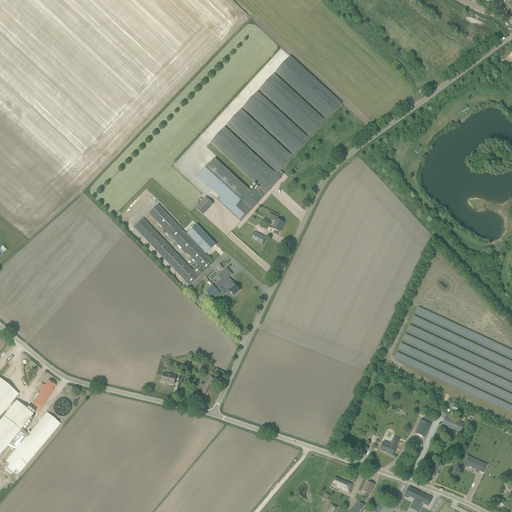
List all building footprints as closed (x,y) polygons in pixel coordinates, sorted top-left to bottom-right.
[(272,61),(250,40),(142,157),(164,178),(197,142),(249,190),(250,191),(251,190),(250,188),(200,142),(221,119),(220,118),(272,61)] [(214,159),(197,177),(219,197),(233,210),(230,212),(241,222),(260,201),(262,198),(280,178),(283,175),(279,172),(280,171),(309,139),(311,137),(326,122),(327,120),(342,104),(290,56),(276,72),(325,117),(323,119),(274,73),(259,89),(308,135),(306,137),(257,92),(243,107),(292,152),(290,155),(240,109),(227,125),(276,170),(274,172),(224,127),(210,143),(260,188),(256,192),(253,190),(251,192),(250,191),(249,190),(223,166),(214,159)] [(214,204),(206,197),(195,208),(196,208),(203,215),(214,204)] [(150,213),(198,265),(193,270),(151,227),(143,219),(135,227),(189,285),(213,263),(159,204),(150,213)] [(272,229),(274,230),(279,232),(281,227),(282,227),(284,223),(277,220),(278,218),(270,214),(268,219),(271,220),(271,219),(276,221),(272,229)] [(216,245),(197,224),(187,234),(206,254),(216,245)] [(265,238),(255,232),(251,238),(262,244),(265,238)] [(226,269),(219,276),(222,279),(223,280),(220,283),(224,287),(220,291),(224,295),(229,290),(234,295),(240,290),(228,278),(232,275),(226,269)] [(212,286),(206,292),(213,299),(219,293),(212,286)] [(213,367),(196,357),(195,360),(192,358),(190,362),(210,373),(213,367)] [(176,376),(163,373),(161,381),(167,383),(174,385),(176,376)] [(203,403),(217,379),(212,377),(209,375),(204,384),(201,382),(200,385),(203,386),(202,388),(201,388),(198,394),(195,399),(203,403)] [(185,380),(193,385),(196,380),(187,376),(185,380)] [(0,416),(2,414),(15,399),(19,394),(0,378),(0,416)] [(42,389),(31,406),(40,411),(52,391),(53,390),(55,385),(48,381),(45,385),(45,386),(44,385),(44,386),(43,388),(42,389)] [(33,414),(15,399),(2,414),(4,416),(3,417),(0,420),(0,454),(20,431),(21,429),(33,414)] [(449,404),(448,407),(457,411),(459,408),(453,405),(454,404),(450,402),(449,404)] [(444,412),(441,418),(445,419),(444,420),(442,424),(460,432),(462,427),(464,424),(454,420),(452,419),(454,416),(447,413),(447,414),(444,412)] [(27,436),(6,462),(9,465),(7,468),(13,473),(15,470),(19,473),(57,428),(60,424),(49,414),(48,413),(48,414),(47,413),(43,417),(29,434),(22,428),(21,429),(20,431),(27,436)] [(425,437),(431,424),(420,420),(415,433),(425,437)] [(382,445),(380,450),(392,455),(394,451),(396,447),(399,439),(393,437),(390,445),(383,442),(382,445)] [(464,441),(456,445),(459,450),(466,447),(465,445),(466,444),(464,441)] [(469,456),(464,466),(468,468),(468,466),(483,473),(487,465),(469,456)] [(432,470),(430,475),(434,477),(436,472),(439,466),(440,464),(435,462),(435,464),(432,470)] [(461,467),(456,464),(452,472),(457,474),(461,467)] [(340,488),(342,489),(343,490),(348,492),(352,484),(345,481),(345,482),(343,481),(335,477),(332,484),(337,487),(339,488),(340,488)] [(370,494),(374,485),(368,482),(363,491),(370,494)] [(409,487),(407,491),(405,495),(414,499),(410,508),(414,511),(419,502),(416,500),(420,493),(409,487)] [(419,502),(414,511),(416,511),(418,511),(423,504),(428,506),(432,498),(428,496),(427,497),(426,496),(426,495),(420,493),(416,500),(419,502)] [(359,500),(349,511),(359,511),(365,505),(359,500)] [(379,503),(373,510),(375,511),(379,511),(384,507),(379,503)]
